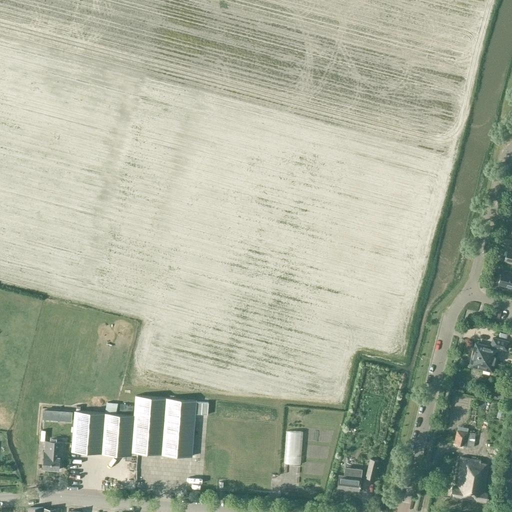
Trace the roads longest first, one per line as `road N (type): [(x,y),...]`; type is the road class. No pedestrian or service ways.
road 1 (residential): [(0,249),(61,267),(23,425),(30,497)]
road 2 (residential): [(402,511),(448,318),(470,294)]
road 3 (tertiary): [(30,497),(201,511)]
road 4 (residential): [(470,294),(511,149)]
